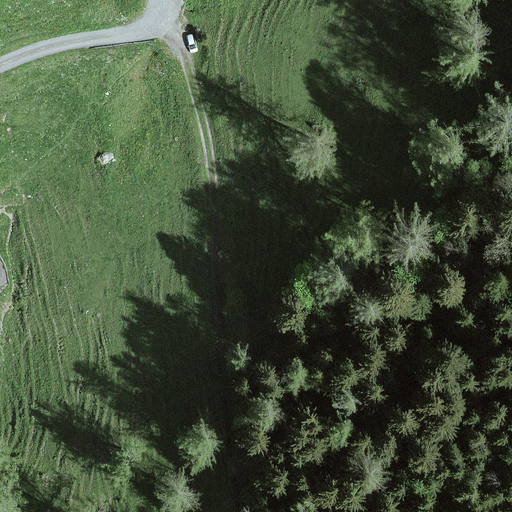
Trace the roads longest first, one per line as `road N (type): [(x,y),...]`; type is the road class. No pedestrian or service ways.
road 1 (track): [(155,11),(185,47),(214,171),(239,511)]
road 2 (unclassified): [(158,0),(149,20),(131,29),(35,46),(0,62)]
